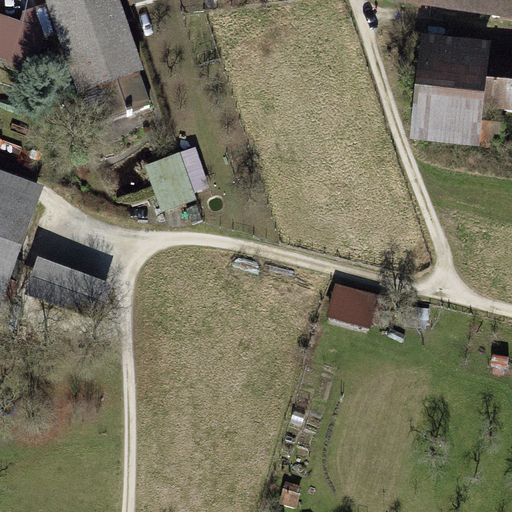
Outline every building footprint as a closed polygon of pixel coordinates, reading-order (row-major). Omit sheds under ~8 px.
[(44,0),(81,107),(91,103),(101,131),(155,113),(116,0),(44,0)] [(155,0),(132,0),(133,8),(156,5),(155,0)] [(511,0),(385,0),(385,8),(511,23),(511,0)] [(22,27),(0,18),(0,73),(29,84),(44,45),(35,14),(26,16),(22,27)] [(511,64),(429,56),(419,149),(484,156),(488,120),(511,122),(511,64)] [(180,160),(150,170),(167,217),(196,207),(180,160)] [(0,306),(41,193),(0,178),(0,306)] [(113,292),(39,269),(30,301),(103,323),(113,292)] [(378,300),(338,292),(332,325),(372,332),(378,300)] [(304,492),(288,488),(283,507),(300,511),(304,492)]
